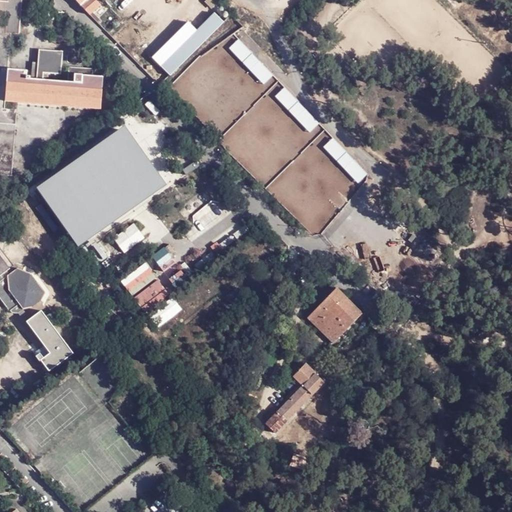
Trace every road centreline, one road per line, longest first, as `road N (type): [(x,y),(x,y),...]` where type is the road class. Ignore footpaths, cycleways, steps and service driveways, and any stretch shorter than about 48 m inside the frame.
road 1 (residential): [(64,0),(275,218),(385,314)]
road 2 (track): [(511,196),(500,226),(463,251),(409,327),(442,395),(438,454),(415,511)]
road 3 (track): [(511,343),(437,336),(385,314)]
road 4 (unknown): [(174,511),(182,493),(159,468),(102,511)]
